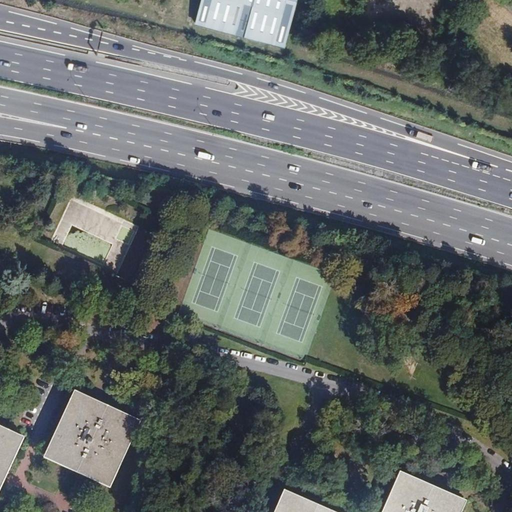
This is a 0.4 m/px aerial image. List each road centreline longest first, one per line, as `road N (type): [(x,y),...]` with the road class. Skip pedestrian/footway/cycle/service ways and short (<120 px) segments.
road 1 (residential): [(511,480),(473,447),(393,404),(145,340),(0,319)]
road 2 (motorway): [(511,185),(425,137),(236,77),(0,20)]
road 3 (motorway): [(511,188),(0,61)]
road 4 (motorway): [(86,123),(511,239)]
